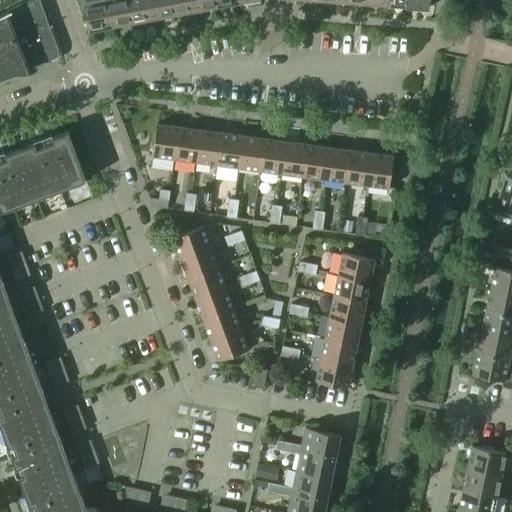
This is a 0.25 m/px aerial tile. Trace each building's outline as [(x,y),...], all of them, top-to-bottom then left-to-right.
[(26,0),(7,10),(26,68),(56,57),(57,55),(58,52),(58,50),(39,0),(26,0)] [(83,0),(75,0),(80,14),(85,12),(83,0)] [(111,26),(106,0),(83,0),(85,12),(89,30),(111,26)] [(128,0),(106,0),(111,26),(132,22),(128,0)] [(128,0),(132,22),(153,18),(150,0),(128,0)] [(171,0),(150,0),(153,18),(175,14),(171,0)] [(193,0),(171,0),(175,14),(196,10),(193,0)] [(215,0),(193,0),(196,10),(217,6),(215,0)] [(0,77),(27,68),(26,68),(7,10),(0,13),(0,77)] [(152,155),(174,158),(178,126),(156,123),(152,155)] [(174,158),(195,161),(200,129),(178,126),(174,158)] [(195,161),(217,164),(221,132),(200,129),(195,161)] [(0,207),(1,211),(86,180),(67,130),(51,136),(51,134),(33,141),(34,143),(4,154),(3,152),(0,152),(0,207)] [(217,164),(238,167),(242,135),(221,132),(217,164)] [(238,167),(259,170),(264,138),(242,135),(238,167)] [(259,170),(281,173),(285,141),(264,138),(259,170)] [(281,173),(302,176),(307,144),(285,141),(281,173)] [(302,176),(324,179),(328,147),(307,144),(302,176)] [(324,179),(345,182),(349,150),(328,147),(324,179)] [(345,182),(366,184),(371,152),(349,150),(345,182)] [(371,152),(366,184),(389,188),(393,155),(371,152)] [(511,217),(511,176),(505,174),(493,212),(511,217)] [(168,199),(170,190),(160,189),(159,198),(168,199)] [(172,236),(180,257),(211,246),(203,225),(172,236)] [(224,236),(226,241),(243,234),(241,230),(224,236)] [(243,234),(226,241),(227,245),(244,239),(243,234)] [(503,257),(506,247),(496,244),(493,254),(503,257)] [(180,257),(188,278),(218,266),(211,246),(180,257)] [(511,249),(506,247),(503,257),(511,259),(511,249)] [(15,280),(30,274),(21,251),(6,256),(15,280)] [(338,274),(369,280),(374,259),(342,252),(338,274)] [(299,266),(316,269),(317,264),(300,261),(299,266)] [(188,278),(195,298),(226,287),(218,266),(188,278)] [(315,274),(316,269),(299,266),(298,270),(315,274)] [(511,292),(511,269),(495,266),(490,288),(511,292)] [(239,276),(241,281),(258,275),(256,270),(239,276)] [(338,274),(333,295),(365,301),(369,280),(338,274)] [(258,275),(241,281),(242,286),(259,279),(258,275)] [(0,378),(34,366),(25,342),(19,344),(11,321),(3,299),(9,297),(4,283),(0,284),(0,378)] [(34,286),(19,291),(28,315),(43,309),(34,286)] [(195,298),(203,318),(233,307),(226,287),(195,298)] [(511,292),(490,288),(486,309),(511,314),(511,292)] [(333,295),(329,316),(361,323),(365,301),(333,295)] [(290,302),(289,308),(307,311),(308,305),(290,302)] [(203,318),(210,338),(240,327),(233,307),(203,318)] [(307,311),(289,308),(288,313),(306,316),(307,311)] [(511,314),(486,309),(481,331),(511,336),(511,314)] [(262,315),(261,319),(279,323),(280,318),(262,315)] [(329,316),(324,337),(356,344),(361,323),(329,316)] [(279,323),(261,319),(260,324),(278,328),(279,323)] [(240,327),(210,338),(218,359),(248,348),(240,327)] [(511,336),(481,331),(477,352),(511,358),(511,336)] [(324,337),(320,358),(352,365),(356,344),(324,337)] [(282,345),(281,350),(298,353),(299,349),(282,345)] [(253,348),(251,359),(268,362),(269,350),(253,348)] [(298,353),(281,350),(280,355),(297,359),(298,353)] [(472,373),(504,380),(511,381),(511,358),(477,352),(472,373)] [(60,357),(45,362),(54,386),(69,380),(60,357)] [(347,387),(352,365),(320,358),(315,380),(347,387)] [(34,366),(0,378),(0,427),(1,430),(7,447),(5,447),(6,450),(8,449),(14,466),(13,466),(16,476),(18,475),(29,505),(27,506),(29,511),(80,511),(86,506),(81,494),(75,496),(59,451),(64,449),(64,447),(59,435),(54,437),(46,417),(46,416),(45,414),(38,393),(43,391),(34,366)] [(255,366),(251,385),(263,387),(267,369),(255,366)] [(77,404),(63,409),(71,433),(86,428),(77,404)] [(301,449),(335,456),(339,434),(305,427),(301,444),(301,449)] [(99,463),(90,439),(75,444),(84,468),(99,463)] [(276,444),(275,448),(287,451),(289,442),(277,439),(276,444)] [(330,477),(335,456),(301,449),(301,444),(289,442),(287,451),(300,454),(296,470),(330,477)] [(467,467),(502,474),(506,452),(472,445),(467,467)] [(258,463),(256,474),(266,476),(268,465),(258,463)] [(467,467),(463,488),(497,495),(502,474),(467,467)] [(326,498),(330,477),(296,470),(293,487),(292,491),(326,498)] [(267,486),(266,491),(278,493),(280,484),(268,482),(267,486)] [(287,511),(322,511),(326,498),(292,491),(293,487),(280,484),(278,493),(291,496),(287,511)] [(149,503),(151,491),(130,487),(128,498),(149,503)] [(463,488),(458,509),(473,511),(493,511),(497,495),(463,488)] [(185,510),(187,499),(167,495),(164,506),(185,510)]
